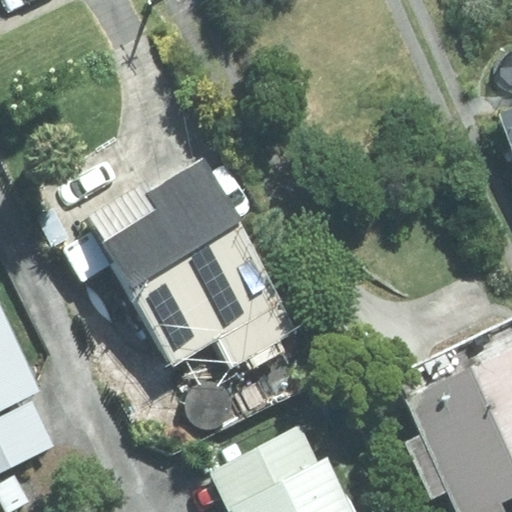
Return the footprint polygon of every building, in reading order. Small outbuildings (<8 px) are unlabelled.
[(511,106),(484,118),(511,188),(511,106)] [(279,323),(303,309),(284,279),(263,292),(185,165),(129,199),(125,193),(75,223),(87,243),(59,260),(73,284),(98,268),(162,373),(206,346),(224,376),(287,337),(279,323)] [(0,331),(0,411),(32,396),(0,331)] [(408,440),(390,448),(417,505),(437,496),(443,511),(490,511),(489,509),(511,497),(511,348),(392,407),(408,440)] [(296,391),(278,359),(219,392),(238,424),(296,391)] [(29,405),(0,418),(0,471),(50,448),(29,405)] [(202,476),(220,510),(216,511),(338,511),(295,428),(202,476)] [(0,511),(12,511),(24,507),(9,477),(0,481),(0,511)]
